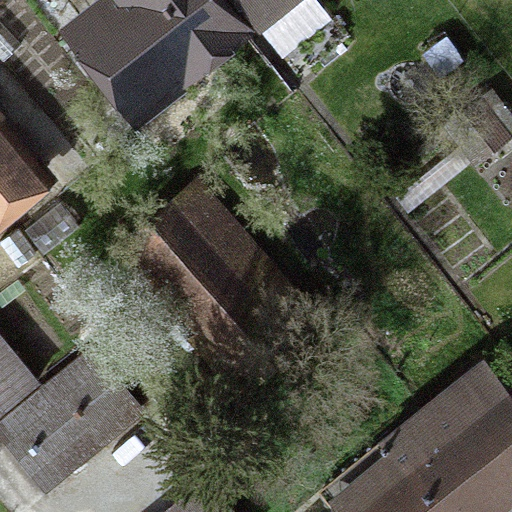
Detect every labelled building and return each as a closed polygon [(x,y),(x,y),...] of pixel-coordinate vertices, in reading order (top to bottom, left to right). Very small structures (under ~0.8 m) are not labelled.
[(223,0),(134,0),(135,0),(77,45),(130,114),(187,71),(180,61),(237,17),(223,0)] [(239,0),(254,19),(278,0),(239,0)] [(0,209),(40,176),(0,127),(0,209)] [(288,333),(172,200),(134,232),(251,366),(288,333)] [(0,324),(0,419),(47,380),(0,324)] [(0,434),(42,486),(135,410),(89,353),(0,426),(0,434)] [(323,490),(340,511),(474,511),(511,481),(511,415),(473,368),(426,407),(448,434),(407,469),(384,441),(323,490)]
